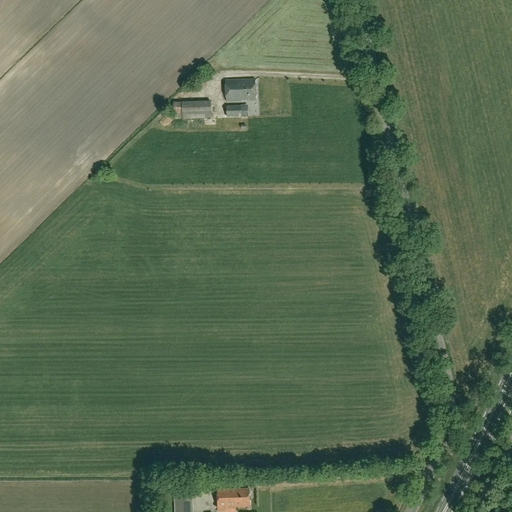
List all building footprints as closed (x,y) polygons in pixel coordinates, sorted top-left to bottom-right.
[(256,80),(226,81),(226,102),(256,101),(256,80)] [(211,102),(182,103),(173,104),(174,119),(183,119),(212,118),(211,102)] [(227,107),(227,118),(227,120),(239,120),(245,120),(245,116),(241,116),(241,106),(227,107)] [(217,489),(218,509),(218,511),(236,511),(236,508),(250,507),(249,489),(236,490),(236,489),(217,489)] [(175,497),(175,511),(192,511),(192,496),(175,497)]
